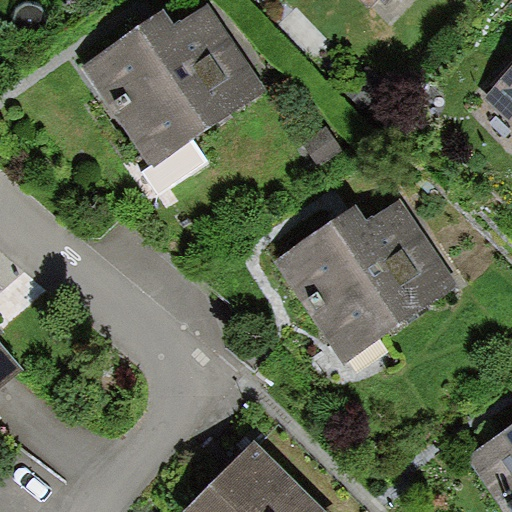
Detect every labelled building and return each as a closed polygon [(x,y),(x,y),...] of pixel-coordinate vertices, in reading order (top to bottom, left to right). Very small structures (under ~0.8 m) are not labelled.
[(83,69),(150,167),(143,171),(160,195),(210,161),(194,137),(266,88),(211,6),(175,30),(165,14),(83,69)] [(511,63),(465,114),(511,157),(511,63)] [(342,152),(328,128),(306,142),(321,166),(342,152)] [(275,261),(341,360),(459,283),(403,197),(368,220),(359,207),(275,261)] [(0,338),(0,390),(25,369),(0,338)] [(511,511),(511,427),(468,456),(504,511),(511,511)] [(298,511),(243,453),(180,511),(298,511)]
